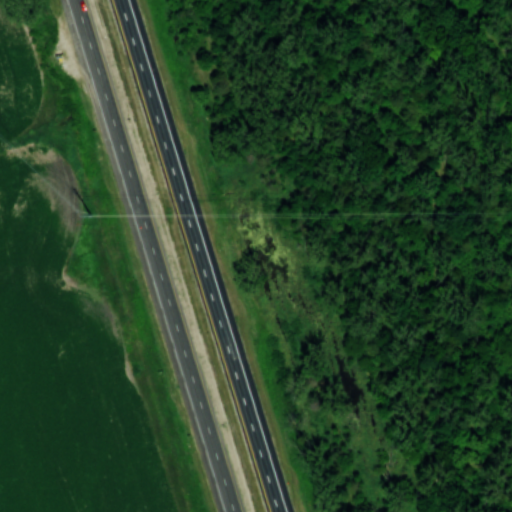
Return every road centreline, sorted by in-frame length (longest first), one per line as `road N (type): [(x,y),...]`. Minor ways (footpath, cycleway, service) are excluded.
road 1 (trunk): [(68,0),(231,511)]
road 2 (trunk): [(275,511),(118,0)]
